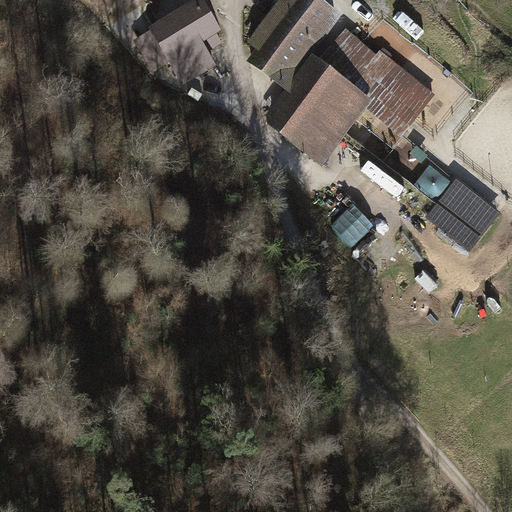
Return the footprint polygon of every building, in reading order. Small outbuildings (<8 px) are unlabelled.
[(215,29),(197,0),(185,0),(155,18),(189,76),(212,63),(198,39),(215,29)] [(243,60),(284,90),(309,55),(339,13),(321,0),(274,0),(244,42),(252,47),(243,60)] [(342,29),(317,60),(365,98),(357,108),(395,138),(430,94),(374,49),(371,52),(342,29)] [(259,123),(317,166),(357,108),(365,98),(317,60),(309,55),(284,90),(259,123)] [(496,214),(453,179),(423,217),(467,251),(496,214)]
